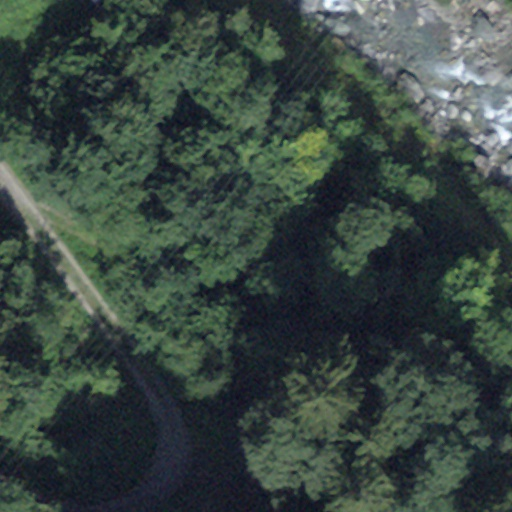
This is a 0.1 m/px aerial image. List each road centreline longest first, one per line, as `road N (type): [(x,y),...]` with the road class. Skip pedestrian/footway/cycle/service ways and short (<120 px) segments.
road 1 (track): [(511,457),(426,395),(208,284),(117,250),(4,183)]
road 2 (track): [(4,183),(175,423),(187,466),(160,506),(86,511)]
